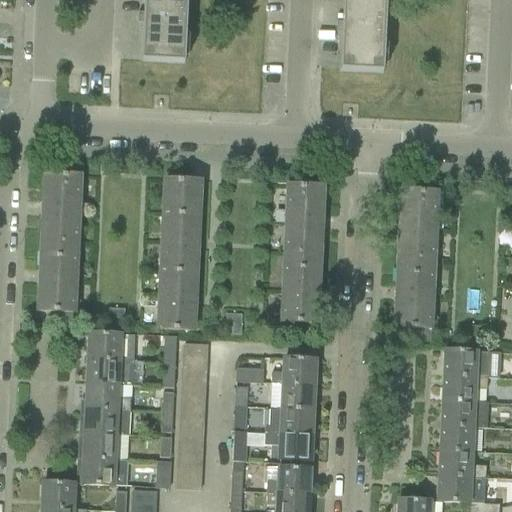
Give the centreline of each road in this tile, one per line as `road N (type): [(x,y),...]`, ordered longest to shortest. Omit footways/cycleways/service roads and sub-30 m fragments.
road 1 (residential): [(351,511),(369,144)]
road 2 (residential): [(293,140),(38,126)]
road 3 (residential): [(486,151),(494,0)]
road 4 (residential): [(293,140),(299,0)]
